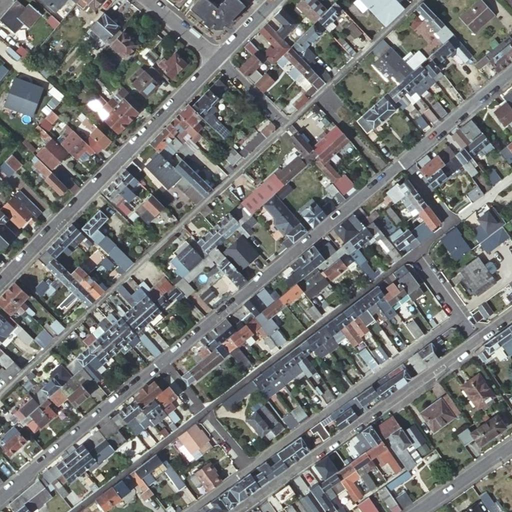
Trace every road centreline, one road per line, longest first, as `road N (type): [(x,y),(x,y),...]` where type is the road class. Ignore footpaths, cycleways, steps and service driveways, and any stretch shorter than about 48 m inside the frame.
road 1 (residential): [(0,393),(284,126)]
road 2 (residential): [(159,363),(402,161)]
road 3 (residential): [(217,58),(0,282)]
road 4 (residential): [(476,339),(236,511)]
road 5 (residential): [(201,413),(413,252)]
road 6 (residential): [(458,315),(246,468)]
road 7 (residential): [(0,496),(159,363)]
road 8 (residential): [(284,126),(419,0)]
road 9 (residential): [(72,511),(201,413)]
road 10 (residential): [(402,161),(511,70)]
